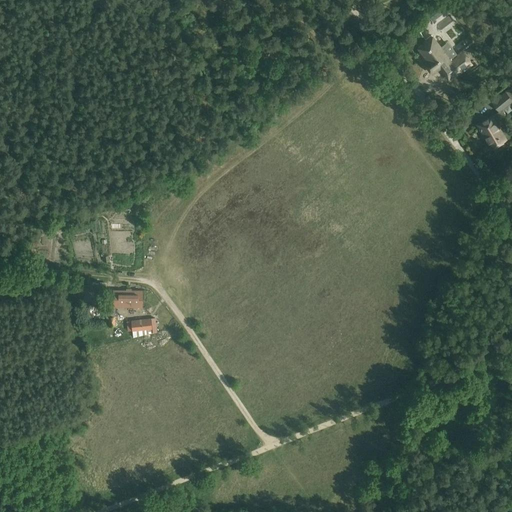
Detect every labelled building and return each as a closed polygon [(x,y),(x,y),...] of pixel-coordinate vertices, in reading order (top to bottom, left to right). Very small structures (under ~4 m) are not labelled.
[(426,24),(440,15),(436,8),(422,17),(426,24)] [(425,41),(433,34),(428,29),(421,36),(425,41)] [(434,72),(439,67),(449,79),(469,64),(460,52),(454,57),(445,46),(441,49),(432,37),(418,47),(427,59),(425,61),(434,72)] [(500,110),(492,116),(477,124),(490,147),(492,146),(495,151),(505,145),(502,140),(505,139),(494,120),(504,113),(502,108),(511,100),(511,90),(509,92),(511,95),(510,96),(504,91),(493,102),(500,110)] [(142,291),(113,290),(113,306),(115,306),(142,306),(142,291)] [(88,302),(83,306),(87,311),(92,307),(88,302)] [(152,329),(151,318),(131,320),(132,331),(152,329)]
